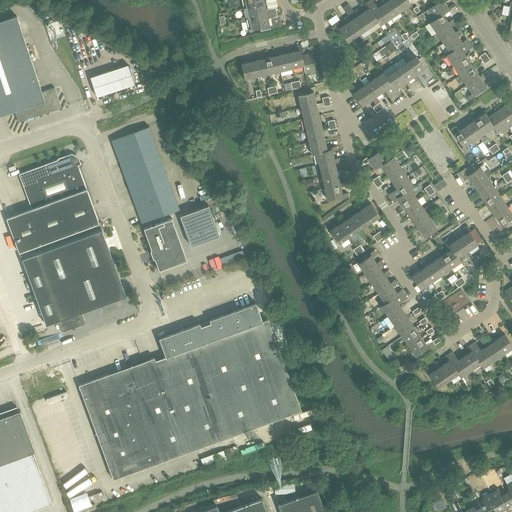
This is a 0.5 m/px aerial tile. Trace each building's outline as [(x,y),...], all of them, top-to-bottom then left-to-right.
[(241,0),(244,9),(265,4),(263,0),(241,0)] [(372,0),(371,0),(364,5),(367,10),(369,8),(378,21),(377,22),(380,25),(390,18),(382,6),(378,8),(372,0)] [(392,0),(389,0),(382,6),(390,18),(400,11),(392,0)] [(392,0),(400,11),(410,5),(407,0),(406,0),(392,0)] [(428,15),(432,21),(443,14),(443,15),(449,10),(442,0),(441,0),(427,10),(430,13),(428,15)] [(511,1),(511,2),(510,7),(505,6),(503,14),(508,15),(510,16),(511,15),(511,1)] [(265,4),(244,9),(246,17),(246,19),(277,12),(276,7),(268,9),(266,9),(265,4)] [(358,9),(354,12),(357,16),(359,15),(368,28),(377,22),(378,21),(369,8),(367,10),(361,14),(358,9)] [(277,12),(246,19),(249,30),(254,29),(260,27),(261,31),(270,29),(270,28),(270,25),(268,19),(278,16),(277,12)] [(432,21),(429,22),(436,33),(449,24),(448,22),(443,15),(443,14),(432,21)] [(348,16),(344,19),(347,23),(349,22),(358,35),(368,28),(359,15),(357,16),(351,20),(348,16)] [(16,16),(0,21),(0,116),(15,111),(18,122),(62,108),(55,88),(42,92),(16,16)] [(449,24),(436,33),(443,42),(456,34),(455,32),(451,26),(455,23),(452,19),(448,22),(449,24)] [(338,23),(334,25),(338,30),(339,29),(347,42),(358,35),(349,22),(347,23),(341,27),(338,23)] [(386,35),(390,42),(401,35),(397,29),(386,35)] [(456,34),(443,42),(450,52),(463,44),(462,42),(457,36),(462,33),(459,29),(455,32),(456,34)] [(450,52),(446,55),(453,65),(466,56),(463,53),(472,47),(466,39),(462,42),(463,44),(450,52)] [(302,55),(301,51),(301,50),(298,51),(296,51),(288,53),(291,68),(296,67),(303,65),(302,55)] [(288,53),(276,56),(280,71),(291,68),(288,53)] [(314,53),(302,55),(303,65),(305,73),(309,72),(310,75),(318,73),(314,53)] [(268,74),(280,71),(276,56),(265,59),(268,74)] [(416,56),(406,63),(414,76),(425,69),(416,56)] [(466,56),(453,65),(460,75),(472,67),(466,56)] [(265,59),(253,61),(256,76),(268,74),(265,59)] [(245,79),(256,76),(253,61),(241,64),(245,79)] [(404,83),(414,76),(406,63),(396,70),(404,83)] [(128,65),(90,77),(96,96),(134,84),(128,65)] [(467,85),(479,77),(472,67),(460,75),(467,85)] [(386,77),(395,90),(396,88),(404,83),(396,70),(386,77)] [(383,73),(373,80),(382,93),(385,90),(391,98),(391,99),(399,93),(396,88),(395,90),(386,77),(383,73)] [(479,77),(467,85),(472,93),(468,96),(470,100),(475,97),(474,95),(486,87),(479,77)] [(373,80),(363,87),(372,99),(382,93),(373,80)] [(353,94),(362,106),(372,99),(363,87),(353,94)] [(301,108),(316,104),(313,92),(298,96),(301,108)] [(303,118),(318,114),(316,104),(301,108),(303,118)] [(511,110),(508,104),(498,111),(508,126),(511,124),(511,125),(511,110)] [(488,118),(487,118),(493,127),(497,133),(501,130),(502,132),(509,128),(508,126),(498,111),(488,118)] [(485,113),(474,121),(483,133),(493,127),(487,118),(488,118),(485,113)] [(306,131),(321,128),(318,114),(303,118),(306,131)] [(483,133),(474,121),(464,128),(473,140),(483,133)] [(112,141),(118,159),(156,145),(149,127),(109,141),(112,141)] [(309,142),(324,138),(321,128),(306,131),(309,142)] [(473,140),(464,128),(454,134),(463,147),(461,148),(465,153),(468,150),(465,146),(473,140)] [(324,138),(309,142),(312,155),(317,154),(317,155),(332,151),(332,152),(337,151),(336,147),(331,148),(331,149),(331,150),(327,151),(324,138)] [(118,159),(124,175),(162,161),(156,145),(118,159)] [(366,158),(362,161),(364,165),(369,162),(375,170),(381,166),(389,160),(389,159),(387,156),(389,155),(384,148),(367,159),(366,158)] [(332,151),(317,155),(319,166),(335,162),(335,164),(340,163),(339,158),(334,159),(332,152),(332,151)] [(19,174),(32,209),(6,218),(19,252),(99,223),(77,163),(74,161),(75,158),(70,155),(19,174)] [(389,160),(381,166),(387,175),(400,167),(393,156),(389,159),(389,160)] [(124,175),(130,191),(168,177),(162,161),(124,175)] [(335,162),(319,166),(322,177),(337,174),(338,176),(343,174),(342,170),(337,171),(335,164),(335,162)] [(474,185),(487,177),(480,166),(468,175),(466,174),(462,177),(464,181),(469,178),(474,185)] [(407,177),(400,167),(387,175),(394,185),(407,177)] [(337,174),(322,177),(325,189),(340,185),(340,187),(346,186),(345,182),(340,183),(338,176),(337,174)] [(130,191),(136,207),(173,193),(168,177),(130,191)] [(397,189),(388,195),(394,203),(398,200),(397,198),(410,189),(410,190),(414,187),(407,177),(394,185),(397,189)] [(487,177),(474,185),(481,195),(494,187),(487,177)] [(314,186),(312,179),(305,181),(306,187),(314,186)] [(443,179),(435,184),(434,185),(438,191),(447,185),(443,179)] [(340,185),(325,189),(328,201),(342,197),(343,199),(348,198),(347,193),(342,195),(340,187),(340,185)] [(494,187),(481,195),(488,205),(501,197),(494,187)] [(410,189),(397,198),(398,200),(404,208),(417,199),(410,190),(410,189)] [(179,209),(173,193),(136,207),(142,223),(139,223),(140,224),(179,209)] [(501,197),(488,205),(495,216),(507,207),(501,197)] [(417,199),(404,208),(411,218),(424,209),(417,199)] [(361,210),(370,223),(379,216),(371,204),(361,210)] [(219,236),(208,205),(179,216),(190,246),(219,236)] [(511,213),(507,207),(495,216),(502,226),(511,218),(511,213)] [(424,209),(411,218),(418,228),(430,219),(424,209)] [(370,223),(361,210),(351,217),(360,230),(370,223)] [(360,230),(351,217),(341,225),(349,237),(360,230)] [(172,218),(144,228),(151,249),(150,251),(153,258),(155,259),(159,270),(187,260),(187,259),(172,219),(172,218)] [(430,219),(418,228),(425,238),(437,229),(430,219)] [(349,237),(341,225),(330,232),(339,244),(349,237)] [(459,239),(468,251),(478,244),(477,243),(470,232),(471,231),(468,226),(464,229),(467,233),(459,239)] [(474,229),(471,231),(470,232),(477,243),(481,240),(474,229)] [(36,254),(21,259),(46,325),(56,321),(57,323),(58,324),(61,330),(64,331),(72,328),(74,330),(75,327),(83,324),(85,321),(82,312),(126,296),(124,291),(120,279),(116,269),(108,248),(105,239),(102,230),(36,254)] [(448,240),(444,242),(447,247),(449,246),(451,250),(452,250),(458,258),(468,251),(459,239),(451,244),(448,240)] [(451,250),(442,256),(451,269),(461,262),(458,258),(452,250),(451,250)] [(370,256),(358,264),(365,274),(377,265),(376,264),(372,258),(377,254),(374,251),(369,254),(370,256)] [(441,276),(451,269),(442,256),(432,263),(441,276)] [(377,265),(365,274),(371,284),(384,275),(383,274),(379,267),(383,264),(381,261),(376,264),(377,265)] [(432,263),(422,270),(430,283),(441,276),(432,263)] [(358,278),(351,268),(345,272),(351,282),(358,278)] [(384,275),(371,284),(378,294),(391,285),(390,283),(386,277),(390,274),(388,270),(383,274),(384,275)] [(430,283),(422,270),(412,277),(420,290),(430,283)] [(391,285),(378,294),(385,304),(398,295),(397,293),(393,287),(397,284),(394,280),(390,283),(391,285)] [(385,304),(381,306),(388,316),(400,307),(398,304),(407,299),(401,290),(397,293),(398,295),(385,304)] [(159,338),(166,356),(199,448),(301,410),(268,319),(262,321),(256,303),(210,320),(211,322),(200,326),(200,324),(159,338)] [(407,317),(400,307),(388,316),(394,326),(407,317)] [(407,317),(394,326),(401,336),(414,327),(407,317)] [(401,336),(409,346),(421,337),(414,327),(401,336)] [(511,344),(505,334),(494,341),(503,353),(511,347),(511,344)] [(428,347),(421,337),(409,346),(416,356),(428,347)] [(32,338),(27,340),(29,347),(35,345),(32,338)] [(494,341),(484,348),(493,360),(503,353),(494,341)] [(475,342),(467,347),(470,352),(472,350),(480,363),(480,364),(483,368),(493,360),(484,348),(481,350),(475,342)] [(470,352),(462,357),(470,370),(480,364),(480,363),(472,350),(470,352)] [(452,351),(444,357),(447,361),(449,360),(458,373),(457,373),(460,377),(470,370),(462,357),(458,360),(452,351)] [(199,448),(166,356),(155,360),(154,357),(79,385),(113,479),(199,448)] [(438,361),(434,364),(437,368),(439,367),(448,380),(457,373),(458,373),(449,360),(447,361),(441,366),(438,361)] [(428,368),(424,370),(428,375),(429,374),(438,387),(448,380),(439,367),(437,368),(431,372),(428,368)] [(20,411),(0,418),(0,511),(25,511),(52,503),(34,452),(35,452),(20,411)] [(511,503),(506,493),(502,495),(499,489),(491,493),(500,510),(502,509),(503,511),(510,511),(507,506),(511,503)] [(325,511),(317,490),(279,504),(281,511),(325,511)] [(482,506),(485,511),(498,511),(500,510),(491,493),(484,497),(487,503),(482,506)] [(219,511),(217,504),(196,511),(266,511),(262,498),(223,511),(219,511)] [(480,501),(467,508),(470,511),(469,511),(485,511),(482,506),(480,501)]
